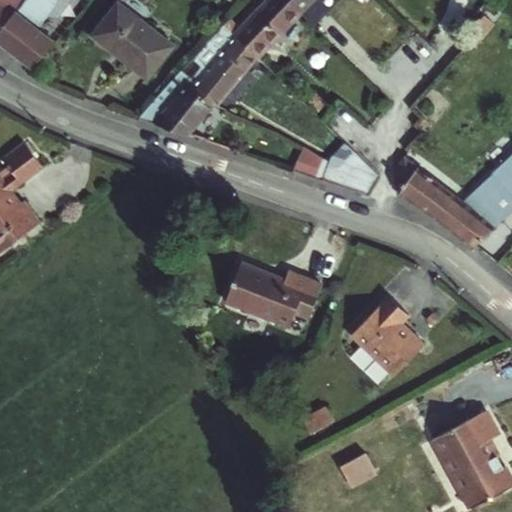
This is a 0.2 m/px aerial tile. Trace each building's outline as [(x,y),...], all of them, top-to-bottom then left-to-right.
[(37,27),(59,0),(29,0),(19,14),(0,36),(0,40),(41,67),(60,45),(37,27)] [(10,8),(0,0),(0,36),(19,14),(10,8)] [(153,76),(178,42),(122,0),(97,34),(153,76)] [(267,58),(309,14),(295,0),(255,0),(253,2),(232,24),(240,32),(263,54),(267,58)] [(295,0),(309,14),(322,0),(295,0)] [(263,54),(240,32),(232,24),(212,46),(221,54),(201,77),(227,99),(263,54)] [(263,54),(227,99),(232,102),(267,58),(263,54)] [(221,107),(194,85),(190,82),(195,77),(188,71),(144,118),(196,139),(221,107)] [(194,85),(221,107),(227,99),(201,77),(194,85)] [(19,170),(9,178),(4,172),(0,175),(0,243),(7,252),(47,219),(29,198),(27,200),(17,188),(47,163),(29,141),(8,158),(19,170)] [(320,184),(331,167),(311,154),(303,178),(320,184)] [(331,167),(320,184),(375,202),(387,184),(361,158),(345,174),(331,167)] [(511,183),(511,158),(500,171),(509,180),(511,183)] [(450,188),(413,162),(403,175),(415,184),(404,197),(430,215),(450,188)] [(476,206),(480,209),(509,180),(500,171),(468,201),(476,206)] [(511,183),(509,180),(480,209),(485,212),(501,223),(511,212),(511,183)] [(468,201),(450,188),(430,215),(464,239),(485,212),(480,209),(476,206),(468,201)] [(501,223),(485,212),(464,239),(479,249),(501,223)] [(222,298),(275,318),(280,304),(292,309),(308,315),(321,281),(286,267),(281,279),(266,273),(268,268),(238,257),(222,298)] [(427,347),(403,327),(410,319),(388,301),(354,340),(399,379),(427,347)] [(280,304),(275,318),(287,322),(292,309),(280,304)] [(435,313),(427,317),(433,327),(441,321),(435,313)] [(334,408),(310,421),(317,435),(341,421),(334,408)] [(511,487),(511,484),(490,441),(500,436),(489,411),(437,437),(471,507),(511,487)] [(365,451),(340,463),(347,479),(372,467),(365,451)]
